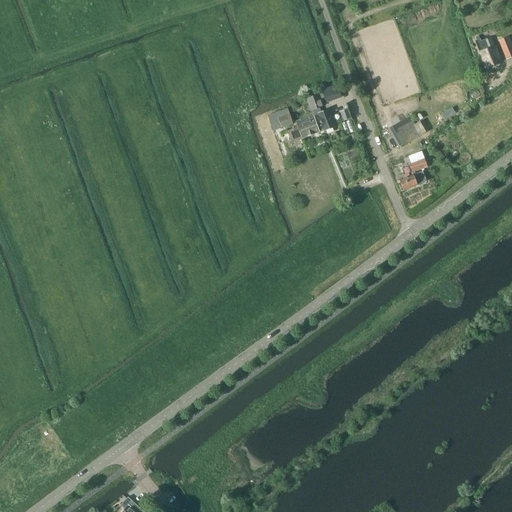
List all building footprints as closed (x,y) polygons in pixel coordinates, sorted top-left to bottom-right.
[(476,41),(486,67),(501,61),(491,37),(481,41),(479,36),(476,37),(477,40),(476,41)] [(498,41),(506,59),(511,56),(511,46),(508,37),(498,41)] [(328,91),(331,99),(343,94),(340,87),(328,91)] [(312,110),(314,115),(320,132),(335,126),(329,109),(320,113),(318,108),(323,106),(319,94),(308,99),(310,104),(312,110)] [(274,130),(294,123),(289,108),(280,111),(282,116),(279,117),(280,120),(272,123),(274,130)] [(348,109),(340,112),(343,121),(351,118),(348,109)] [(320,132),(314,115),(297,121),(299,127),(289,131),(293,143),(320,132)] [(388,128),(397,144),(398,147),(420,135),(409,117),(388,128)] [(418,185),(426,181),(422,171),(416,174),(415,171),(428,166),(422,151),(408,156),(415,174),(410,176),(409,174),(405,175),(406,177),(399,180),(403,191),(418,185)] [(144,511),(145,511),(128,497),(120,505),(125,509),(122,511),(144,511)]
